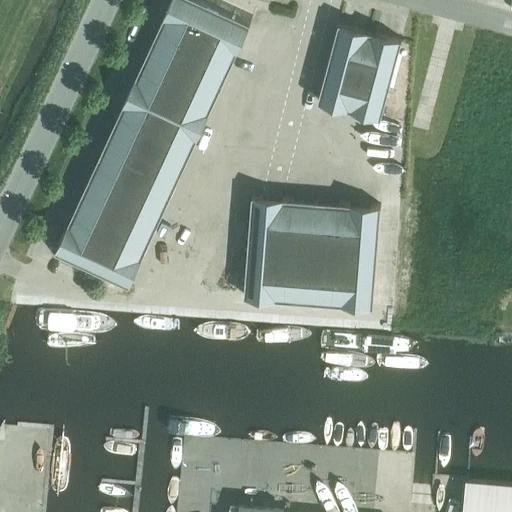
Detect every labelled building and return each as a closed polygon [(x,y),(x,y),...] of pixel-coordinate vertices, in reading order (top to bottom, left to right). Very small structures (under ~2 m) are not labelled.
[(125,289),(252,15),(219,0),(169,0),(52,254),(125,289)] [(381,115),(402,37),(339,20),(318,99),(381,115)] [(373,304),(381,203),(252,193),(245,293),(373,304)] [(511,511),(511,481),(465,478),(462,511),(511,511)] [(283,511),(284,506),(239,502),(238,511),(283,511)]
